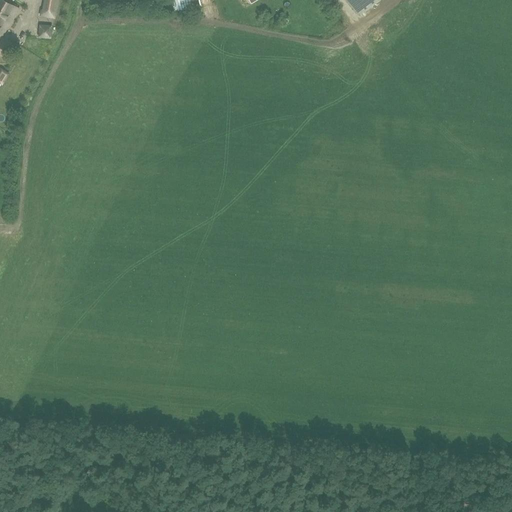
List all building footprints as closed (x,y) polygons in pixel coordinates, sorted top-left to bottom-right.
[(0,0),(0,24),(6,29),(19,8),(6,0),(0,0)] [(55,19),(59,0),(43,0),(42,9),(40,9),(39,16),(55,19)] [(170,0),(173,12),(201,5),(199,0),(170,0)] [(348,0),(360,14),(377,0),(348,0)] [(50,39),(52,25),(40,24),(38,37),(50,39)]
